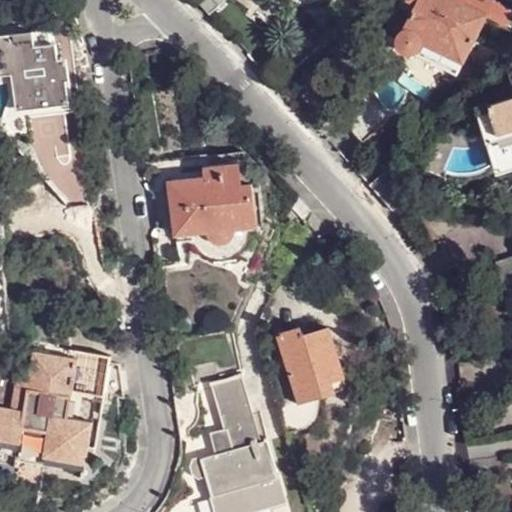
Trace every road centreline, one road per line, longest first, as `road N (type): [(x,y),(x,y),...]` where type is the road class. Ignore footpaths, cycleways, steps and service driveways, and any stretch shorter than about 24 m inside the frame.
road 1 (residential): [(442,511),(415,315),(358,219),(152,0)]
road 2 (residential): [(128,511),(158,453),(159,416),(108,41),(138,0)]
